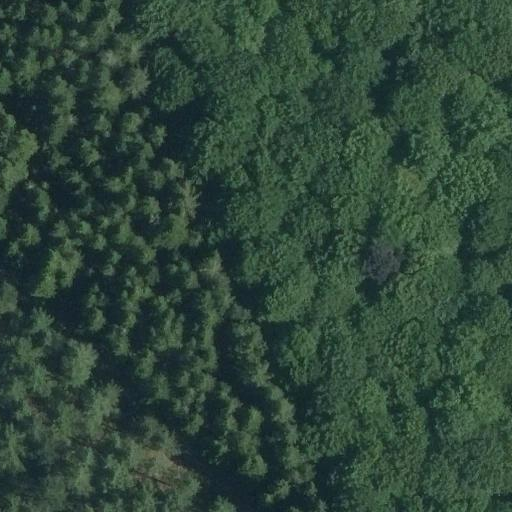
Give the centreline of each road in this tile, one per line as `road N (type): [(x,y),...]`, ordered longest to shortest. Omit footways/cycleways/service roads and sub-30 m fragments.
road 1 (unclassified): [(338,511),(122,0)]
road 2 (track): [(269,511),(0,260)]
